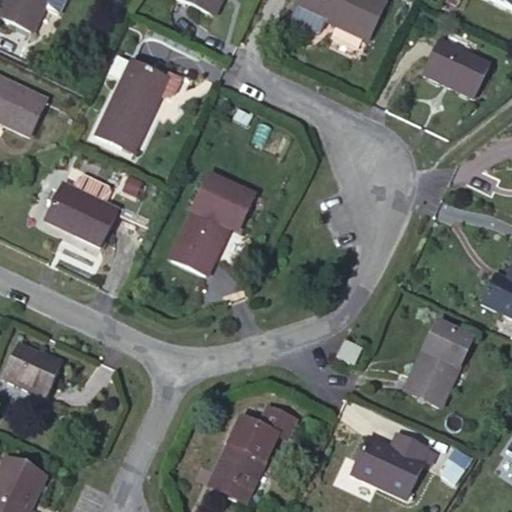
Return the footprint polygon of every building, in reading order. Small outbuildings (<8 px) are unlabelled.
[(47,0),(8,0),(0,17),(0,21),(31,35),(47,0)] [(177,0),(176,2),(211,19),(219,0),(177,0)] [(290,22),(292,28),(313,38),(319,36),(324,25),(367,45),(385,6),(372,0),(299,0),(294,11),(295,11),(290,22)] [(511,0),(484,0),(484,2),(511,14),(511,0)] [(489,69),(440,47),(423,81),(473,104),(489,69)] [(143,136),(155,111),(152,110),(157,99),(164,103),(170,102),(174,99),(182,83),(168,77),(166,81),(133,66),(96,140),(123,153),(133,131),(143,136)] [(44,104),(0,83),(0,125),(3,127),(2,129),(27,140),(44,104)] [(143,136),(133,131),(123,153),(133,158),(143,136)] [(82,179),(77,182),(72,193),(104,208),(110,196),(108,191),(82,179)] [(250,202),(208,183),(171,264),(205,280),(228,230),(236,233),(250,202)] [(100,252),(117,214),(104,208),(72,193),(62,188),(45,225),(100,252)] [(125,207),(120,218),(150,232),(155,221),(125,207)] [(511,273),(506,287),(495,281),(481,311),(511,324),(511,273)] [(417,386),(411,383),(405,396),(439,412),(471,344),(438,329),(422,361),(427,363),(417,386)] [(359,354),(343,347),(337,362),(352,369),(359,354)] [(60,369),(18,349),(2,383),(44,403),(60,369)] [(422,361),(411,383),(417,386),(427,363),(422,361)] [(267,414),(258,433),(275,442),(287,448),(297,428),(267,414)] [(258,433),(241,425),(228,450),(234,453),(221,479),(215,476),(208,490),(244,508),(275,442),(258,433)] [(393,458),(367,446),(351,480),(407,505),(424,468),(423,467),(428,455),(400,442),(393,458)] [(228,450),(227,449),(215,476),(221,479),(234,453),(228,450)] [(30,511),(45,482),(5,463),(0,473),(0,511),(30,511)]
